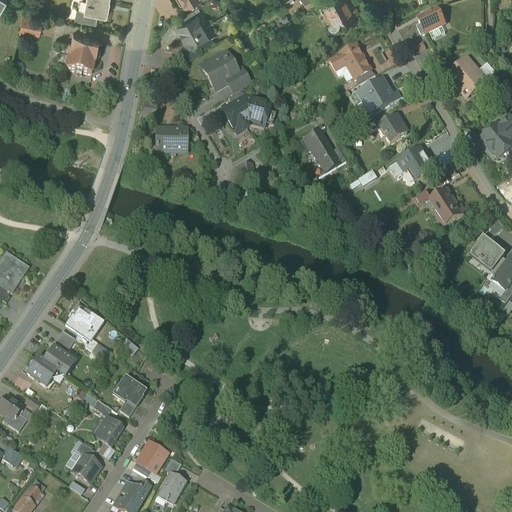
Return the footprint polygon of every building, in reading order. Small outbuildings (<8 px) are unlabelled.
[(89,0),(89,2),(87,2),(87,3),(89,3),(87,12),(97,14),(105,16),(108,0),(89,0)] [(328,0),(323,3),(338,31),(356,21),(351,11),(356,9),(351,0),(328,0)] [(97,14),(87,12),(76,10),(74,20),(95,24),(97,14)] [(193,11),(182,17),(185,23),(196,16),(193,11)] [(438,12),(418,22),(421,28),(417,30),(422,39),(426,37),(426,38),(446,28),(438,12)] [(41,20),(23,16),(20,31),(38,35),(41,20)] [(185,23),(177,28),(184,40),(203,28),(196,16),(185,23)] [(203,28),(184,40),(190,51),(191,52),(210,40),(203,28)] [(99,41),(73,35),(71,47),(69,49),(68,51),(67,54),(67,57),(68,59),(66,71),(75,73),(75,75),(82,76),(82,74),(92,76),(94,66),(97,51),(99,41)] [(372,72),(357,47),(340,57),(341,58),(330,64),(336,74),(336,73),(346,67),(355,83),(367,76),(372,73),(372,72)] [(190,51),(176,59),(180,65),(194,57),(191,52),(190,51)] [(226,54),(207,66),(210,71),(204,74),(215,93),(229,85),(229,84),(240,77),(237,72),(226,54)] [(477,76),(467,63),(449,78),(455,85),(452,88),(459,97),(466,91),(471,97),(485,85),(477,76)] [(488,67),(477,76),(485,85),(496,76),(488,67)] [(378,69),(372,72),(372,73),(367,76),(370,81),(381,74),(378,69)] [(241,70),(237,72),(240,77),(229,84),(229,85),(236,96),(241,93),(251,87),(241,70)] [(384,80),(357,96),(363,106),(367,103),(375,117),(402,101),(398,94),(393,96),(384,80)] [(236,96),(228,101),(232,107),(239,103),(238,103),(245,99),(241,93),(236,96)] [(268,106),(245,99),(238,103),(239,103),(241,108),(226,117),(229,123),(228,123),(234,134),(245,128),(246,129),(247,128),(246,127),(249,126),(264,130),(268,116),(265,115),(268,106)] [(158,102),(148,101),(147,106),(145,106),(143,119),(155,121),(158,102)] [(372,125),(376,131),(381,128),(380,128),(387,124),(384,118),(372,125)] [(387,124),(380,128),(381,128),(387,138),(385,140),(386,141),(388,140),(391,145),(391,146),(408,136),(397,118),(387,124)] [(510,119),(499,129),(497,127),(481,141),(487,148),(488,148),(499,161),(504,157),(506,157),(510,154),(510,152),(511,150),(511,121),(511,120),(510,119)] [(371,123),(364,127),(369,136),(376,131),(372,125),(371,123)] [(332,154),(320,133),(325,130),(324,130),(298,146),(319,181),(346,165),(337,151),(332,154)] [(186,133),(157,132),(157,149),(156,149),(156,151),(157,151),(157,155),(186,155),(186,133)] [(420,151),(398,165),(389,171),(396,181),(410,172),(418,184),(424,180),(424,181),(435,174),(421,151),(420,151)] [(252,166),(239,169),(243,189),(254,186),(253,179),(254,179),(252,166)] [(372,174),(360,182),(366,192),(375,187),(379,184),(372,174)] [(375,187),(366,192),(369,196),(377,191),(375,187)] [(457,208),(447,192),(430,203),(447,229),(449,228),(451,230),(454,228),(453,225),(464,218),(462,216),(465,214),(460,207),(457,208)] [(426,193),(416,200),(420,207),(430,200),(426,193)] [(497,222),(488,230),(491,233),(486,237),(490,242),(504,231),(497,222)] [(501,254),(484,241),(472,256),(481,263),(480,264),(483,266),(483,265),(494,272),(490,277),(496,281),(506,268),(505,268),(496,260),(501,254)] [(27,270),(6,256),(0,265),(0,276),(2,278),(0,281),(0,288),(10,295),(12,296),(18,285),(27,270)] [(511,261),(508,265),(505,268),(506,268),(496,281),(493,284),(505,294),(506,294),(511,288),(511,286),(511,261)] [(10,295),(0,288),(0,301),(6,306),(10,300),(8,299),(10,295)] [(511,288),(506,294),(505,294),(499,302),(506,307),(511,297),(511,288)] [(89,321),(78,314),(73,321),(67,329),(78,337),(90,345),(91,342),(102,327),(90,319),(89,321)] [(62,334),(55,346),(54,345),(53,345),(50,350),(51,351),(47,357),(48,358),(44,365),(57,374),(57,375),(58,375),(65,380),(74,366),(64,359),(75,343),(62,334)] [(97,346),(91,342),(90,345),(78,337),(75,343),(92,354),(97,346)] [(44,365),(38,361),(28,377),(46,390),(56,375),(57,376),(58,375),(57,375),(57,374),(44,365)] [(128,379),(117,393),(118,394),(114,398),(118,400),(119,398),(126,403),(119,413),(129,420),(147,393),(128,379)] [(31,385),(25,382),(19,391),(24,395),(31,385)] [(23,410),(6,399),(0,407),(0,416),(3,419),(4,418),(6,420),(2,425),(19,436),(27,424),(18,418),(23,410)] [(41,408),(29,400),(25,406),(37,414),(41,408)] [(111,413),(97,404),(92,411),(106,420),(111,413)] [(109,421),(104,428),(105,429),(101,433),(102,434),(97,441),(102,445),(102,446),(110,451),(115,444),(123,431),(109,421)] [(166,455),(148,444),(137,462),(155,473),(166,455)] [(81,446),(76,454),(81,457),(87,450),(87,449),(81,446)] [(19,457),(8,450),(3,458),(1,461),(12,468),(19,457)] [(97,457),(87,450),(81,457),(84,459),(92,465),(97,457)] [(84,459),(73,475),(75,476),(75,478),(78,481),(80,480),(89,485),(100,470),(92,465),(84,459)] [(181,468),(171,462),(165,474),(170,477),(170,476),(175,479),(181,468)] [(175,479),(170,476),(170,477),(158,497),(175,506),(187,485),(175,479)] [(126,498),(124,502),(118,499),(113,509),(117,511),(137,511),(150,490),(143,486),(139,492),(127,485),(121,495),(126,498)] [(84,493),(75,486),(72,491),(81,498),(84,493)] [(31,489),(13,511),(33,511),(35,510),(32,508),(41,496),(31,489)]
